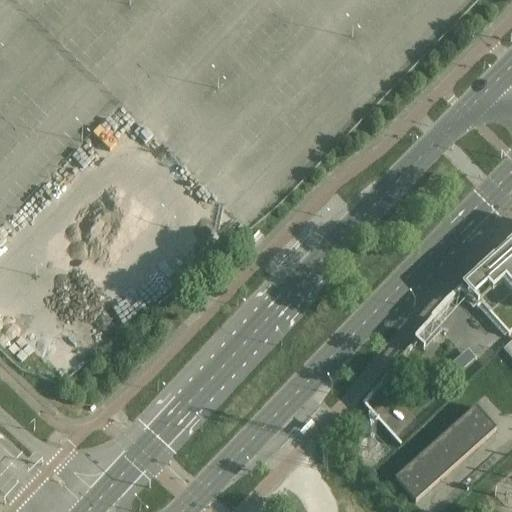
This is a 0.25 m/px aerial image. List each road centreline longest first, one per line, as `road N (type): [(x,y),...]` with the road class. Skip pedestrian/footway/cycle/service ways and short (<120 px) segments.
road 1 (secondary): [(499,77),(93,506)]
road 2 (secondary): [(184,511),(511,173)]
